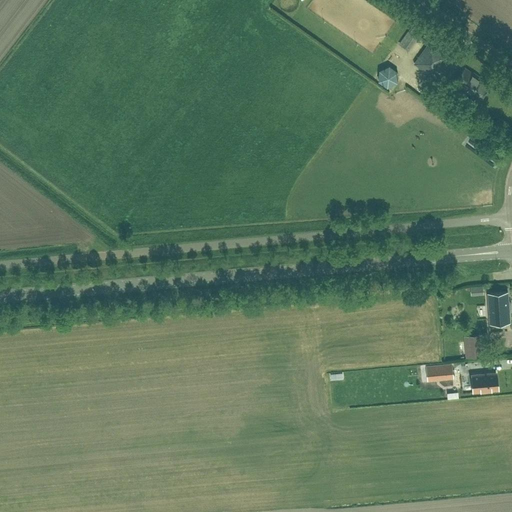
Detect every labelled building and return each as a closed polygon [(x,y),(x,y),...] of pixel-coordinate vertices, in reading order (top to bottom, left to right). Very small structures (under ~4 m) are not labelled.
[(407,50),(416,37),(410,33),(401,46),(407,50)] [(429,42),(414,63),(429,74),(444,53),(429,42)] [(382,70),(383,85),(398,84),(396,68),(382,70)] [(489,85),(465,68),(454,82),(465,90),(464,91),(478,100),(489,85)] [(427,98),(432,91),(427,87),(422,94),(427,98)] [(487,293),(488,307),(489,323),(509,322),(508,310),(510,308),(510,302),(508,300),(507,291),(487,293)] [(480,355),(479,340),(478,334),(463,336),(464,342),(465,357),(480,355)] [(452,364),(427,366),(428,378),(453,376),(452,364)] [(473,392),(497,389),(495,372),(472,374),(473,392)]
